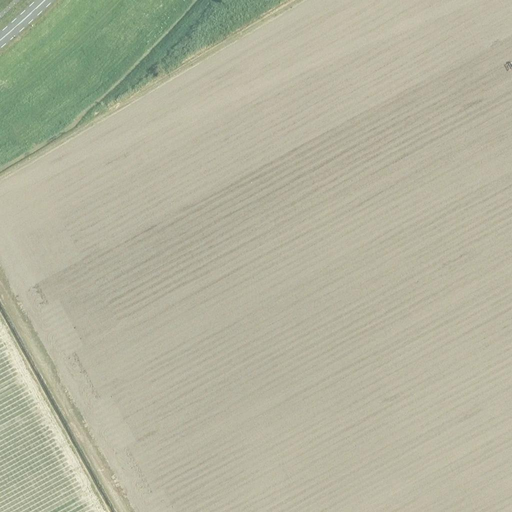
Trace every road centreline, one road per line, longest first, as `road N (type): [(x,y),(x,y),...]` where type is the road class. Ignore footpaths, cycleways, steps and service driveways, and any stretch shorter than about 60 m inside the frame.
road 1 (track): [(123,511),(0,286)]
road 2 (track): [(0,333),(96,511)]
